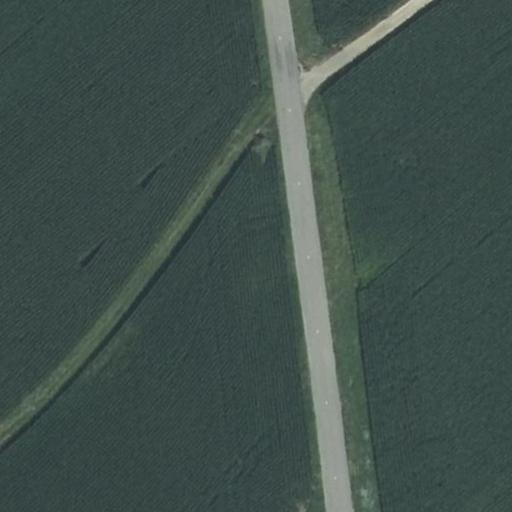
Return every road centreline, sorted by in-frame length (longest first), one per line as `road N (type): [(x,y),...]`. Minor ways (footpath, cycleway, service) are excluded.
road 1 (track): [(0,439),(85,355),(289,100),(420,0)]
road 2 (tertiary): [(338,511),(274,0)]
